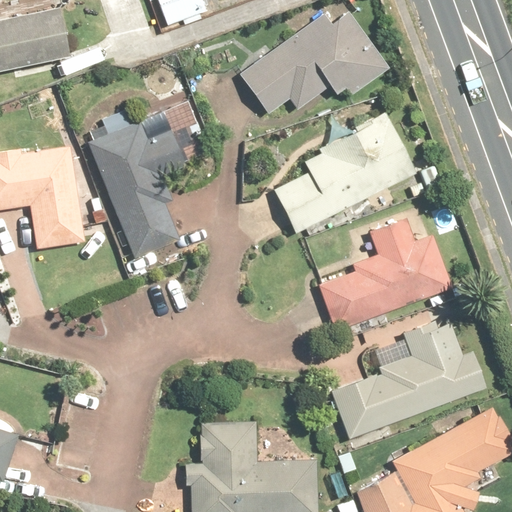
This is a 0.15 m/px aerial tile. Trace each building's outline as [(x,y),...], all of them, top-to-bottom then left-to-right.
[(199,0),(151,0),(161,26),(203,10),(199,0)] [(333,0),(331,0),(233,73),(262,113),(282,98),(291,111),(327,85),(338,100),(383,66),(333,0)] [(57,1),(0,13),(0,69),(69,55),(57,1)] [(156,104),(78,136),(128,256),(183,233),(159,175),(182,166),(156,104)] [(269,188),(291,233),(412,173),(379,107),(324,134),(328,143),(298,158),(304,170),(269,188)] [(66,140),(0,151),(0,210),(23,206),(31,249),(85,238),(66,140)] [(309,276),(329,329),(449,284),(419,204),(361,226),(371,253),(309,276)] [(324,387),(345,439),(483,384),(454,310),(365,344),(374,367),(324,387)] [(388,467),(347,487),(358,511),(478,511),(462,477),(511,453),(511,449),(490,404),(382,455),(388,467)] [(185,486),(183,511),(315,511),(316,460),(254,458),(255,421),(197,419),(196,460),(176,459),(176,486),(185,486)] [(0,424),(0,474),(15,430),(0,424)]
